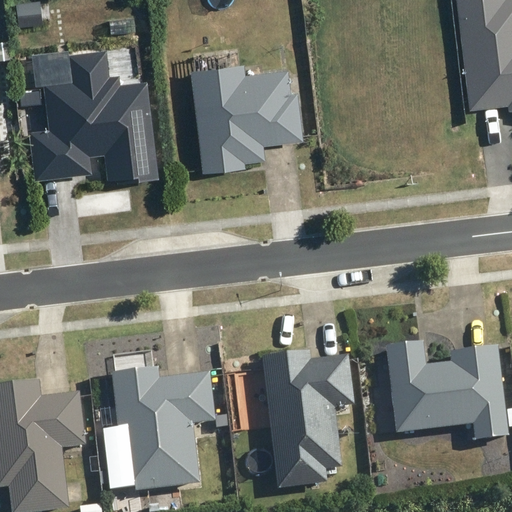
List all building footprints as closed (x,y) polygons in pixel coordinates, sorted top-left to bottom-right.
[(511,0),(456,0),(470,110),(508,106),(508,112),(511,111),(511,0)] [(49,129),(29,131),(35,181),(93,174),(91,157),(104,156),(107,179),(119,178),(120,183),(159,178),(148,81),(121,84),(120,75),(110,76),(107,50),(69,54),(69,50),(32,54),(36,86),(44,85),(49,129)] [(245,65),(191,71),(203,173),(246,168),(246,163),(266,161),(264,146),(304,142),(298,92),(292,92),(289,69),(265,72),(264,65),(245,67),(245,65)] [(193,131),(172,133),(176,163),(197,161),(193,131)] [(424,345),(386,349),(396,435),(472,426),(474,442),(508,438),(498,348),(449,354),(450,364),(426,366),(424,345)] [(310,353),(262,359),(277,491),(327,485),(325,471),(341,469),(334,410),(354,407),(348,357),(311,361),(310,353)] [(158,370),(112,375),(118,432),(127,431),(132,483),(134,483),(135,493),(199,486),(193,426),(215,424),(210,373),(159,378),(158,370)] [(40,382),(0,386),(0,490),(8,489),(10,511),(61,511),(69,511),(62,451),(85,448),(79,394),(41,398),(40,382)]
